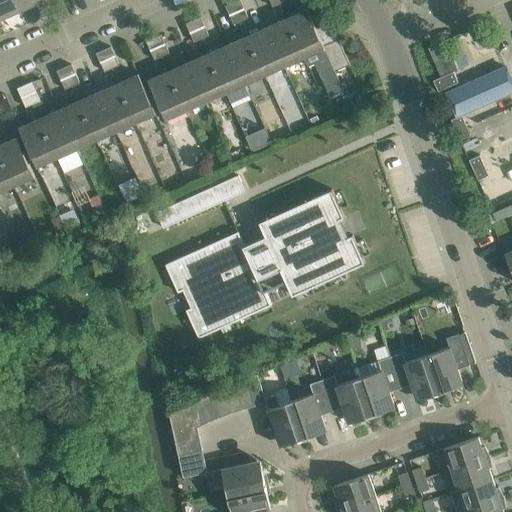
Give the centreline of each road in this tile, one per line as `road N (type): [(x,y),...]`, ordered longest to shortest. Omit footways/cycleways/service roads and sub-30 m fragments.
road 1 (residential): [(489,341),(389,43)]
road 2 (residential): [(302,511),(297,492),(309,469),(509,402)]
road 3 (residential): [(147,0),(0,69)]
